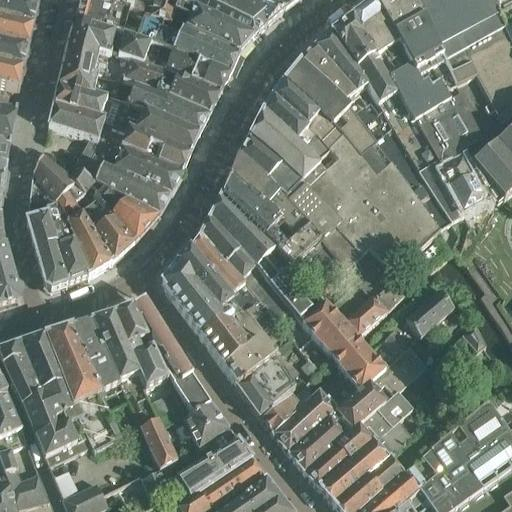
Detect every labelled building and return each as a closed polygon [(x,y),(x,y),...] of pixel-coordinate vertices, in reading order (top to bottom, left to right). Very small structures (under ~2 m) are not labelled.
[(0,0),(0,91),(18,96),(27,53),(32,31),(36,11),(39,0),(0,0)] [(110,0),(80,0),(79,6),(126,17),(128,18),(137,20),(143,22),(145,23),(162,30),(163,28),(169,31),(173,22),(167,19),(148,12),(142,9),(110,0)] [(110,0),(142,9),(148,12),(152,0),(150,0),(110,0)] [(181,25),(177,36),(237,60),(252,44),(252,43),(171,8),(152,0),(148,12),(167,19),(173,22),(181,25)] [(171,8),(252,43),(283,16),(255,0),(191,0),(187,8),(170,0),(151,0),(152,0),(171,8)] [(255,0),(283,16),(299,5),(291,0),(255,0)] [(406,0),(385,0),(373,9),(406,62),(422,92),(427,100),(439,93),(442,99),(455,92),(448,78),(438,58),(406,0)] [(455,92),(483,145),(485,149),(504,132),(507,130),(430,0),(406,0),(438,58),(448,78),(455,92)] [(430,0),(507,130),(511,125),(511,51),(494,23),(482,0),(430,0)] [(482,0),(494,23),(511,13),(511,9),(506,0),(482,0)] [(79,6),(73,27),(114,41),(123,44),(124,38),(125,33),(124,32),(128,18),(126,17),(79,6)] [(373,9),(351,26),(409,117),(439,169),(440,170),(483,145),(455,92),(442,99),(439,93),(427,100),(422,92),(406,62),(373,9)] [(511,13),(494,23),(511,51),(511,13)] [(124,38),(123,44),(229,80),(237,60),(177,36),(162,30),(145,23),(143,22),(138,36),(125,33),(124,38)] [(389,129),(418,174),(451,228),(464,220),(462,217),(442,174),(440,170),(439,169),(409,117),(351,26),(330,40),(370,101),(378,113),(389,129)] [(116,65),(119,54),(111,51),(114,41),(73,27),(67,48),(102,60),(116,65)] [(313,55),(352,101),(361,113),(365,110),(367,108),(374,116),(378,113),(370,101),(330,40),(313,55)] [(119,54),(116,65),(130,69),(218,99),(229,80),(122,44),(119,54)] [(52,111),(47,133),(88,144),(96,147),(103,126),(100,125),(107,106),(100,104),(92,101),(96,81),(95,80),(96,75),(102,60),(67,48),(57,90),(52,111)] [(378,113),(374,116),(367,108),(365,110),(361,113),(352,101),(313,55),(298,69),(353,119),(368,139),(393,174),(439,235),(451,228),(418,174),(389,129),(378,113)] [(116,65),(102,60),(96,75),(95,80),(96,81),(208,120),(218,99),(130,69),(116,65)] [(298,69),(282,88),(344,139),(380,184),(393,174),(368,139),(353,119),(298,69)] [(92,101),(100,104),(107,106),(110,106),(198,140),(208,120),(96,81),(92,101)] [(282,88),(272,104),(319,143),(328,155),(344,139),(282,88)] [(272,104),(261,120),(314,163),(318,167),(329,157),(328,155),(319,143),(272,104)] [(110,106),(107,106),(100,125),(103,126),(111,129),(110,133),(188,161),(189,160),(198,140),(110,106)] [(0,148),(8,150),(14,115),(0,113),(0,148)] [(261,120),(249,144),(392,281),(405,269),(440,236),(439,235),(393,174),(380,184),(344,139),(328,155),(329,157),(336,166),(325,176),(318,167),(314,163),(261,120)] [(188,161),(110,133),(104,149),(121,154),(118,160),(181,181),(182,179),(188,161)] [(511,134),(471,169),(502,205),(511,196),(511,134)] [(95,205),(111,224),(133,249),(134,249),(157,222),(100,193),(103,190),(90,182),(95,173),(98,168),(97,168),(104,149),(96,147),(88,144),(68,183),(67,182),(65,185),(72,192),(75,189),(85,198),(93,203),(95,205)] [(248,144),(236,166),(302,235),(336,270),(343,277),(369,303),(385,319),(391,313),(405,299),(405,298),(397,289),(398,288),(395,285),(392,281),(249,144),(248,144)] [(104,149),(97,168),(98,168),(95,173),(108,180),(169,202),(181,181),(118,160),(121,154),(104,149)] [(41,162),(32,180),(46,198),(54,207),(67,196),(75,207),(85,198),(75,189),(72,192),(65,185),(67,182),(41,162)] [(464,162),(442,174),(462,217),(473,211),(476,214),(484,201),(464,162)] [(236,166),(229,184),(288,248),(302,235),(236,166)] [(95,173),(90,182),(103,190),(100,193),(157,222),(159,221),(169,202),(108,180),(95,173)] [(50,297),(66,291),(54,253),(74,247),(66,227),(61,220),(56,211),(54,207),(46,198),(31,180),(26,228),(44,294),(50,297)] [(229,184),(220,202),(284,268),(316,301),(320,298),(343,277),(336,270),(302,235),(288,248),(229,184)] [(81,218),(75,207),(67,196),(54,207),(56,211),(61,220),(71,215),(76,223),(66,227),(74,247),(87,282),(110,269),(80,218),(81,218)] [(301,328),(314,317),(276,275),(283,269),(220,202),(208,225),(288,318),(291,316),(301,328)] [(111,269),(116,265),(133,249),(111,224),(95,205),(81,218),(80,218),(110,269),(111,269)] [(261,318),(264,315),(277,328),(288,318),(208,225),(198,243),(253,309),(261,318)] [(4,253),(2,244),(0,243),(0,311),(17,306),(4,253)] [(243,315),(253,309),(198,243),(190,256),(188,257),(235,315),(236,314),(239,318),(243,315)] [(74,247),(54,253),(66,291),(87,283),(87,282),(74,247)] [(231,319),(235,315),(188,257),(178,270),(177,270),(176,272),(222,328),(231,319)] [(200,344),(222,328),(176,272),(164,286),(164,294),(200,344)] [(330,309),(327,312),(358,343),(385,319),(369,303),(360,311),(345,295),(330,309)] [(438,295),(406,324),(421,342),(453,312),(438,295)] [(316,301),(324,309),(327,312),(330,309),(320,298),(316,301)] [(143,305),(132,312),(159,371),(172,390),(171,391),(191,420),(209,410),(190,381),(191,381),(143,305)] [(200,344),(259,425),(260,427),(292,399),(297,395),(272,364),(279,357),(252,326),(261,318),(253,309),(243,315),(239,318),(236,314),(235,315),(231,319),(222,328),(200,344)] [(343,378),(369,355),(358,343),(327,312),(324,309),(314,317),(301,328),(301,329),(313,341),(343,378)] [(166,386),(159,371),(132,312),(112,321),(144,396),(166,386)] [(128,408),(147,445),(162,476),(176,468),(160,433),(157,426),(149,407),(144,396),(112,321),(89,328),(128,408)] [(89,328),(70,334),(100,398),(102,400),(104,405),(107,411),(109,417),(128,408),(89,328)] [(473,328),(460,340),(477,357),(484,350),(473,328)] [(64,418),(76,444),(78,448),(44,463),(47,471),(92,451),(96,457),(122,443),(110,417),(107,411),(104,405),(70,334),(44,342),(63,388),(74,413),(64,418)] [(395,335),(391,339),(398,347),(403,343),(395,335)] [(391,339),(386,343),(393,352),(398,347),(391,339)] [(38,399),(52,393),(63,388),(44,342),(18,351),(38,399)] [(398,347),(406,356),(411,351),(403,343),(398,347)] [(406,356),(398,347),(393,352),(400,360),(406,356)] [(78,448),(76,444),(64,418),(74,413),(63,388),(52,393),(38,399),(18,351),(0,357),(0,365),(22,410),(44,463),(78,448)] [(347,439),(336,427),(341,422),(352,435),(355,432),(396,395),(398,393),(426,368),(411,351),(406,356),(400,360),(385,374),(385,373),(360,396),(336,417),(287,459),(303,478),(347,439)] [(343,378),(347,382),(360,396),(385,373),(369,355),(343,378)] [(336,417),(360,396),(347,382),(324,403),(336,417)] [(0,457),(9,454),(26,449),(20,434),(10,411),(0,388),(0,457)] [(377,445),(386,437),(397,427),(412,414),(396,395),(355,432),(352,435),(347,439),(303,478),(317,494),(372,449),(363,439),(368,434),(377,445)] [(171,397),(149,407),(157,426),(170,418),(177,413),(178,413),(171,397)] [(270,439),(275,445),(287,459),(336,417),(324,403),(319,397),(302,412),(270,439)] [(292,399),(260,427),(270,439),(302,412),(292,399)] [(457,511),(511,473),(511,468),(510,465),(511,463),(511,437),(489,405),(429,456),(443,476),(398,511),(457,511)] [(209,410),(191,420),(184,424),(185,426),(176,431),(182,444),(191,440),(192,441),(219,424),(209,410)] [(177,413),(170,418),(174,425),(182,421),(177,413)] [(170,418),(157,426),(160,433),(174,425),(170,418)] [(192,441),(198,453),(208,446),(226,434),(219,424),(192,441)] [(386,437),(377,445),(375,447),(372,449),(317,494),(332,511),(391,460),(411,443),(397,427),(386,437)] [(226,434),(208,446),(217,456),(236,445),(226,434)] [(217,456),(176,482),(189,504),(250,463),(236,445),(217,456)] [(38,480),(19,486),(9,454),(0,457),(0,468),(8,490),(14,511),(24,511),(31,511),(49,507),(38,480)] [(429,456),(405,477),(363,511),(398,511),(443,476),(429,456)] [(332,511),(363,511),(405,477),(391,460),(332,511)] [(211,511),(261,479),(250,463),(189,504),(177,511),(211,511)] [(511,511),(511,463),(510,465),(511,468),(511,473),(457,511),(511,511)] [(143,489),(148,500),(149,503),(167,492),(165,489),(161,479),(143,489)] [(4,481),(0,482),(0,511),(14,511),(8,490),(4,481)] [(285,511),(264,483),(223,511),(285,511)] [(78,498),(61,505),(64,511),(104,511),(105,511),(106,511),(107,511),(106,510),(103,501),(97,490),(78,498)]
